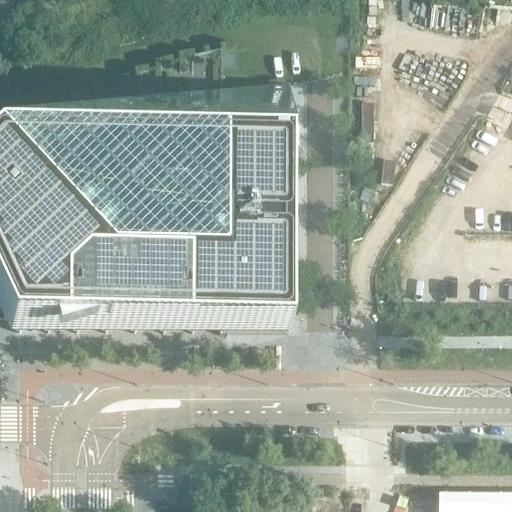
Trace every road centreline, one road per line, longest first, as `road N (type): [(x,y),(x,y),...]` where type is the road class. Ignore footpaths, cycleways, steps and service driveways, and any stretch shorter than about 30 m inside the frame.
road 1 (residential): [(361,407),(367,265),(511,51)]
road 2 (residential): [(195,405),(178,394),(116,395),(70,416),(60,450),(60,511)]
road 3 (residential): [(361,407),(195,405)]
road 4 (residential): [(99,511),(99,468),(123,440),(195,405)]
road 5 (residential): [(511,411),(361,407)]
